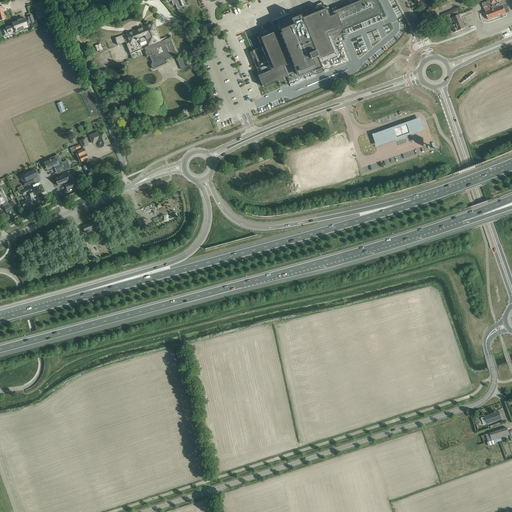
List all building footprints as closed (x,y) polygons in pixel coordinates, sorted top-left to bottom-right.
[(38,3),(36,4),(39,11),(38,11),(40,16),(42,16),(48,13),(47,9),(47,8),(44,0),(38,3)] [(168,0),(169,1),(172,1),(173,5),(176,4),(177,9),(185,6),(183,0),(182,0),(168,0)] [(260,0),(257,0),(221,11),(223,17),(262,5),(260,0)] [(258,48),(253,51),(261,72),(263,71),(263,73),(258,75),(261,81),(263,86),(296,72),(298,75),(313,68),(314,71),(322,68),(319,63),(325,60),(324,60),(334,56),(328,41),(336,38),(335,37),(343,33),(341,29),(375,15),(380,13),(380,12),(377,6),(378,5),(376,0),(365,0),(356,4),(331,14),(330,11),(328,6),(325,8),(325,9),(321,11),(316,13),(313,6),(296,14),(297,17),(292,19),(292,20),(278,26),(279,28),(257,37),(258,38),(259,42),(261,47),(259,48),(258,48)] [(489,0),(482,3),(484,9),(485,12),(488,20),(505,13),(509,12),(506,4),(504,0),(489,0)] [(427,13),(421,16),(425,25),(431,22),(432,21),(432,20),(431,21),(428,15),(438,10),(436,6),(427,11),(428,12),(427,13)] [(456,9),(442,14),(444,19),(458,14),(456,9)] [(459,15),(446,20),(449,27),(452,26),(454,33),(465,28),(465,27),(467,27),(465,23),(463,24),(459,15)] [(10,25),(5,27),(6,29),(8,33),(12,32),(12,31),(15,31),(16,33),(22,31),(21,30),(24,29),(27,27),(28,27),(25,21),(24,18),(20,20),(18,21),(12,23),(12,25),(10,26),(10,25)] [(122,34),(114,38),(117,45),(125,42),(130,54),(142,49),(146,58),(148,57),(150,63),(150,64),(150,65),(150,67),(150,68),(151,69),(152,69),(154,70),(155,70),(169,64),(167,60),(177,56),(170,38),(160,42),(151,22),(122,34)] [(182,57),(176,60),(180,69),(186,67),(182,57)] [(62,102),(57,104),(60,113),(65,111),(64,107),(65,107),(65,105),(63,106),(62,102)] [(420,118),(408,122),(412,134),(424,130),(420,118)] [(401,125),(392,128),(396,140),(407,136),(411,134),(412,134),(408,122),(407,123),(403,124),(401,125)] [(392,127),(372,134),(376,147),(396,140),(392,128),(392,127)] [(98,132),(89,136),(91,139),(93,143),(97,141),(100,148),(109,144),(107,139),(105,134),(100,136),(98,132)] [(85,138),(79,141),(82,148),(88,146),(85,138)] [(84,148),(77,152),(81,162),(88,158),(84,148)] [(50,161),(44,163),(47,169),(51,167),(54,166),(54,167),(56,170),(58,173),(70,168),(67,160),(58,164),(55,156),(49,159),(50,160),(49,160),(50,161)] [(32,169),(23,174),(26,181),(24,182),(25,186),(34,182),(32,178),(37,176),(34,170),(33,170),(32,169)] [(61,176),(55,179),(58,186),(69,181),(66,173),(61,175),(61,176)] [(74,181),(65,185),(67,190),(72,188),(76,186),(74,181)] [(30,187),(21,191),(23,195),(29,193),(31,198),(36,196),(36,195),(40,193),(41,193),(39,187),(32,190),(30,187)] [(29,199),(21,202),(24,208),(25,207),(26,209),(31,207),(30,205),(31,205),(29,199)] [(13,202),(4,206),(7,213),(16,209),(13,202)] [(95,221),(82,226),(85,232),(97,227),(95,221)] [(485,417),(481,418),(483,425),(487,424),(501,419),(501,416),(499,412),(485,417)] [(507,428),(486,434),(488,442),(487,442),(489,446),(496,443),(496,442),(499,441),(508,438),(507,436),(509,435),(509,433),(508,432),(507,428)]
